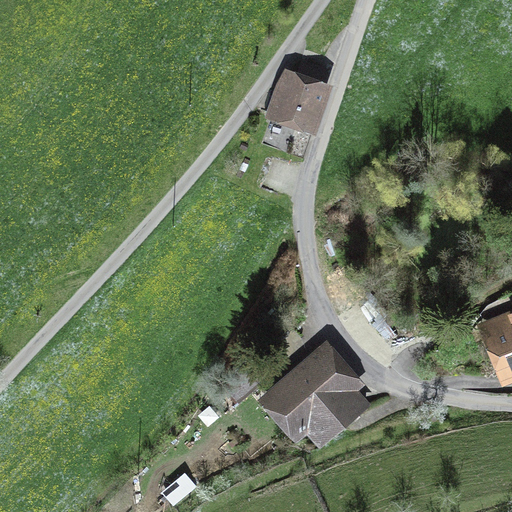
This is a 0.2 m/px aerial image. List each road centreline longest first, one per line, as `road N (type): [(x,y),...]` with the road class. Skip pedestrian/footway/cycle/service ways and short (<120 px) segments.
road 1 (unclassified): [(511,403),(403,388),(359,363),(324,318),(308,254),(307,185),(369,0)]
road 2 (track): [(0,386),(242,115),(322,0)]
